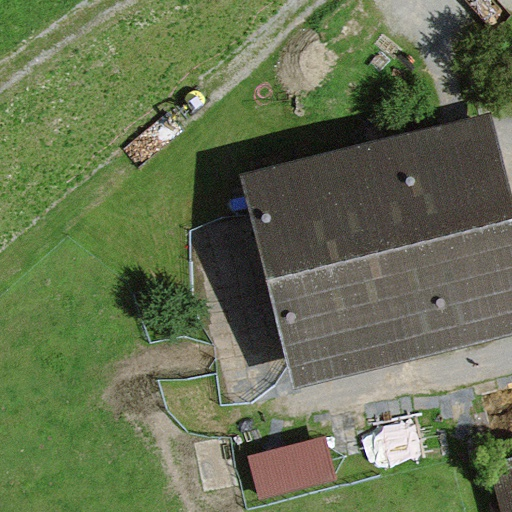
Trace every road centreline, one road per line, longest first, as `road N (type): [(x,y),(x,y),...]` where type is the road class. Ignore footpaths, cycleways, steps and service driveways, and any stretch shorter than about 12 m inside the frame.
road 1 (track): [(0,276),(318,0)]
road 2 (track): [(124,0),(0,84)]
